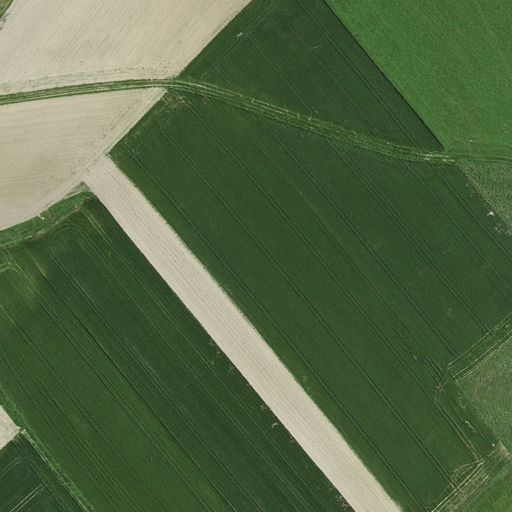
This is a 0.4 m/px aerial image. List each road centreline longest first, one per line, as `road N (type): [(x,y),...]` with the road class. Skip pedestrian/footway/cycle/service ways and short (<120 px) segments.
road 1 (track): [(0,99),(169,81),(409,151),(511,158)]
road 2 (track): [(0,397),(92,511)]
